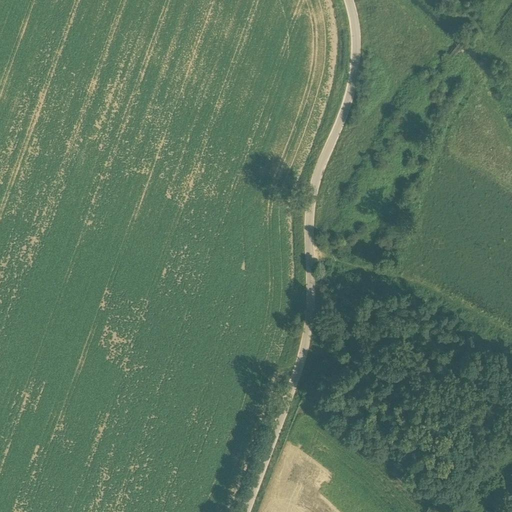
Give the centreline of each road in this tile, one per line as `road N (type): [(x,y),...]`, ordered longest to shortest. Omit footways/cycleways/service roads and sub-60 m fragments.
road 1 (unclassified): [(247,511),(306,339),(314,183),(355,70),(350,0)]
road 2 (track): [(511,330),(424,279),(309,253)]
